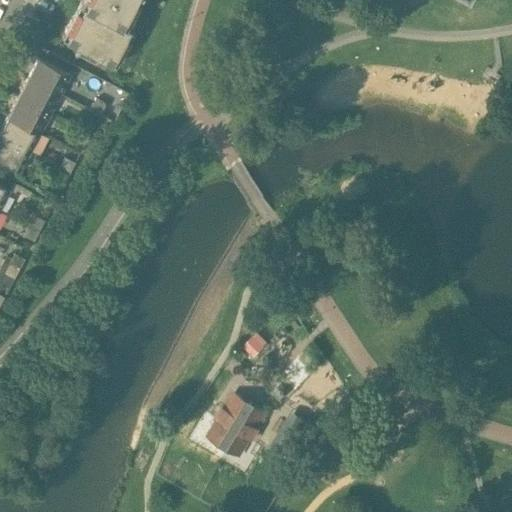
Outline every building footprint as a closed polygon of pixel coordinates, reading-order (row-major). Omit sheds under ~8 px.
[(80,0),(62,36),(115,64),(133,28),(125,24),(137,0),(80,0)] [(37,56),(27,76),(60,93),(70,73),(37,56)] [(27,76),(17,95),(50,112),(60,93),(27,76)] [(50,112),(17,95),(7,114),(40,131),(50,112)] [(89,108),(99,113),(105,103),(95,98),(89,108)] [(7,114),(0,127),(0,134),(30,150),(40,131),(7,114)] [(84,117),(79,127),(89,133),(94,123),(84,117)] [(84,142),(89,133),(79,127),(74,137),(84,142)] [(0,160),(19,170),(30,150),(0,134),(0,160)] [(64,156),(59,165),(69,171),(74,161),(64,156)] [(64,181),(69,171),(59,165),(54,175),(64,181)] [(0,206),(13,181),(0,174),(0,206)] [(33,214),(28,224),(38,229),(44,219),(33,214)] [(33,239),(38,229),(28,224),(23,234),(33,239)] [(13,252),(8,262),(18,267),(23,257),(13,252)] [(13,277),(18,267),(8,262),(3,259),(0,264),(0,281),(8,286),(13,277)] [(261,345),(252,336),(244,344),(253,353),(261,345)] [(237,453),(247,436),(251,438),(258,427),(255,425),(265,408),(236,391),(209,435),(237,453)] [(307,419),(297,413),(292,410),(273,441),(289,450),(307,419)]
